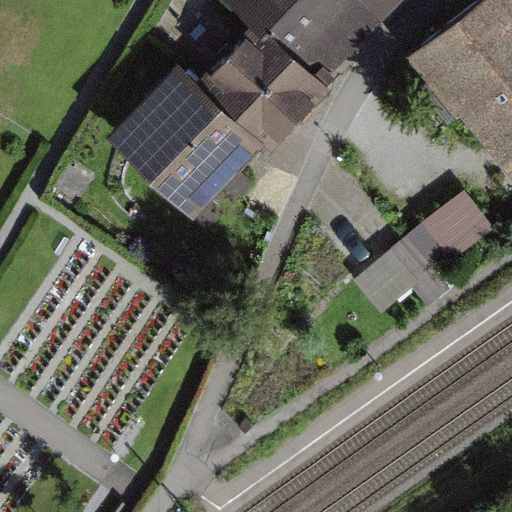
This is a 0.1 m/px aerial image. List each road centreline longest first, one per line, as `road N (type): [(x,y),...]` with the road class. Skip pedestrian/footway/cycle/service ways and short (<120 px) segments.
road 1 (residential): [(331,141),(251,303),(181,475),(163,498)]
road 2 (residential): [(331,141),(399,30),(439,0)]
